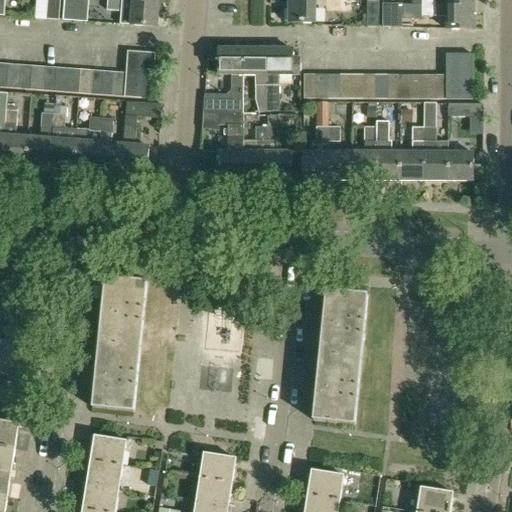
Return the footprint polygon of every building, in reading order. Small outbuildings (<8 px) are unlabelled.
[(45,0),(44,20),(56,21),(57,0),(45,0)] [(77,0),(64,0),(63,21),(75,22),(77,0)] [(119,25),(157,28),(158,4),(131,1),(121,0),(117,0),(108,0),(107,11),(120,12),(119,25)] [(287,0),(288,23),(315,23),(315,0),(287,0)] [(340,11),(340,0),(325,0),(326,11),(340,11)] [(367,3),(367,16),(380,16),(380,3),(367,3)] [(404,6),(384,5),(384,27),(404,28),(404,6)] [(422,17),(446,17),(446,30),(473,30),(473,6),(446,6),(422,6),(422,17)] [(202,114),(217,114),(230,115),(242,115),(242,76),(242,50),(218,50),(218,76),(230,76),(230,93),(226,96),(203,95),(203,102),(202,114)] [(266,103),(266,76),(266,50),(242,50),(242,76),(255,76),(255,99),(259,115),(266,115),(266,103)] [(266,50),(266,76),(266,103),(266,115),(278,115),(278,76),(301,76),(301,58),(291,58),(291,50),(266,50)] [(445,100),(458,100),(458,55),(445,55),(445,77),(445,100)] [(471,100),(472,55),(458,55),(458,100),(471,100)] [(124,99),(138,100),(141,57),(128,56),(126,75),(124,99)] [(141,57),(138,100),(151,101),(154,58),(141,57)] [(6,89),(18,90),(19,67),(8,66),(6,89)] [(31,67),(19,67),(18,90),(30,91),(31,67)] [(30,91),(41,92),(43,68),(31,67),(30,91)] [(43,68),(41,92),(53,93),(54,69),(43,68)] [(53,93),(65,94),(67,70),(54,69),(53,93)] [(65,94),(76,95),(78,71),(67,70),(65,94)] [(78,71),(76,95),(88,96),(90,72),(78,71)] [(88,96),(100,97),(101,73),(90,72),(88,96)] [(113,74),(101,73),(100,97),(112,98),(113,74)] [(112,98),(124,99),(126,75),(113,74),(112,98)] [(302,99),(314,100),(314,76),(302,76),(302,99)] [(326,76),(314,76),(314,100),(326,100),(326,76)] [(326,100),(338,100),(338,76),(326,76),(326,100)] [(338,76),(338,100),(350,100),(350,77),(338,76)] [(350,100),(362,100),(362,77),(350,77),(350,100)] [(374,100),(374,77),(362,77),(362,100),(374,100)] [(374,100),(385,100),(385,77),(374,77),(374,100)] [(397,77),(385,77),(385,100),(397,100),(397,77)] [(397,100),(409,100),(409,77),(397,77),(397,100)] [(409,77),(409,100),(421,100),(421,77),(409,77)] [(421,100),(433,100),(433,77),(421,77),(421,100)] [(445,77),(433,77),(433,100),(445,100),(445,77)] [(126,103),(123,145),(121,175),(145,176),(148,147),(135,146),(137,119),(159,120),(161,106),(126,103)] [(45,105),(45,115),(53,116),(54,105),(45,105)] [(436,117),(436,105),(425,105),(425,117),(436,117)] [(447,118),(482,118),(482,105),(447,105),(447,118)] [(377,108),(367,107),(367,119),(377,120),(377,108)] [(401,111),(401,124),(413,124),(413,111),(401,111)] [(18,113),(5,112),(2,165),(25,167),(27,138),(16,137),(18,113)] [(242,115),(230,115),(217,114),(202,114),(201,130),(213,131),(213,132),(219,132),(219,126),(230,126),(229,152),(217,152),(217,182),(242,182),(242,153),(242,129),(242,126),(242,115)] [(50,169),(52,140),(53,116),(45,115),(42,115),(40,139),(27,138),(25,167),(50,169)] [(66,117),(53,116),(52,140),(50,169),(73,171),(75,142),(76,130),(65,130),(66,117)] [(265,182),(290,182),(290,141),(280,141),(280,117),(268,117),(267,129),(266,129),(265,182)] [(76,130),(75,142),(73,171),(98,173),(101,119),(90,118),(89,131),(76,130)] [(98,173),(121,175),(123,145),(112,144),(114,120),(101,119),(98,173)] [(375,123),(375,129),(374,153),(374,182),(399,183),(399,153),(390,153),(390,142),(387,142),(387,123),(375,123)] [(242,153),(242,182),(265,182),(266,129),(254,129),(254,141),(242,141),(242,153)] [(302,153),(301,182),(326,182),(326,153),(326,144),(326,129),(317,129),(317,142),(312,142),(312,153),(310,153),(302,153)] [(338,129),(326,129),(326,144),(338,144),(338,129)] [(374,182),(374,153),(375,129),(363,129),(363,144),(364,144),(364,153),(350,153),(350,182),(374,182)] [(422,183),(422,154),(422,144),(423,130),(411,130),(410,154),(399,153),(399,183),(422,183)] [(422,144),(422,154),(422,183),(447,183),(447,154),(447,143),(435,143),(435,130),(423,130),(422,144)] [(350,153),(326,153),(326,182),(350,182),(350,153)] [(471,154),(447,154),(447,183),(471,183),(471,154)] [(106,279),(99,343),(140,347),(147,283),(106,279)] [(366,295),(325,291),(319,357),(360,360),(366,295)] [(99,343),(93,408),(134,413),(140,347),(99,343)] [(355,425),(360,360),(319,357),(313,422),(355,425)] [(0,421),(0,446),(15,449),(19,425),(0,421)] [(91,461),(124,466),(127,443),(94,438),(91,461)] [(0,471),(12,473),(15,449),(0,446),(0,471)] [(203,455),(199,479),(232,484),(236,460),(203,455)] [(124,466),(91,461),(87,485),(120,491),(124,466)] [(0,471),(0,496),(8,498),(12,473),(0,471)] [(311,472),(308,495),(340,500),(344,477),(311,472)] [(196,497),(195,503),(229,508),(232,484),(199,479),(196,497)] [(87,485),(83,510),(96,511),(116,511),(120,491),(87,485)] [(450,511),(454,494),(421,489),(417,511),(450,511)] [(305,511),(338,511),(340,500),(308,495),(305,511)] [(195,503),(194,511),(227,511),(229,508),(195,503)]
